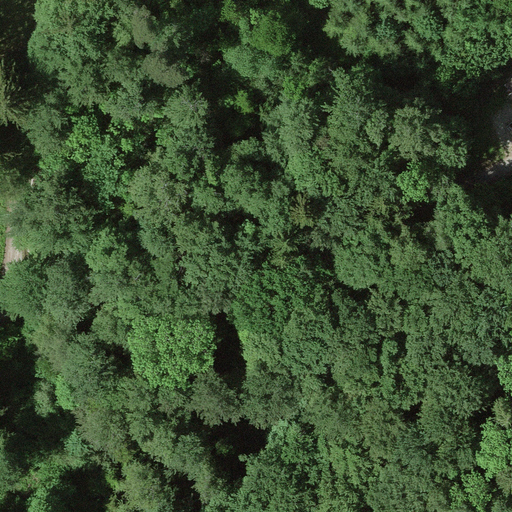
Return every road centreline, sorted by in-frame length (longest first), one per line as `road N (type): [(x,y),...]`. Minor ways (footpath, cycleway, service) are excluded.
road 1 (track): [(183,291),(372,230),(511,165)]
road 2 (track): [(15,299),(22,163),(52,0)]
road 3 (track): [(15,299),(183,291)]
